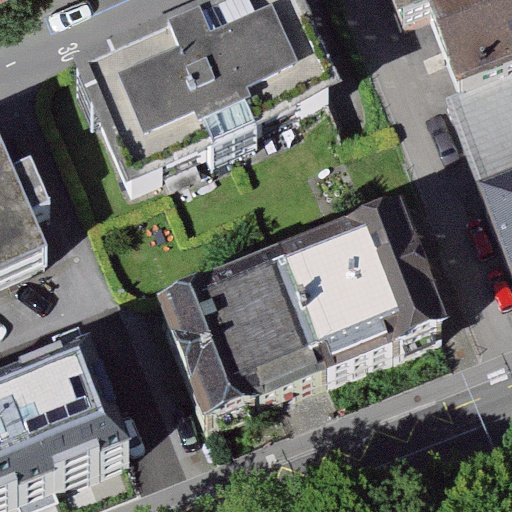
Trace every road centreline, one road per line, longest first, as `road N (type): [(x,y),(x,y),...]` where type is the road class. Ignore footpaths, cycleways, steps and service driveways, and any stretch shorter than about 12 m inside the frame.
road 1 (secondary): [(270,511),(511,418)]
road 2 (residential): [(162,0),(0,68)]
